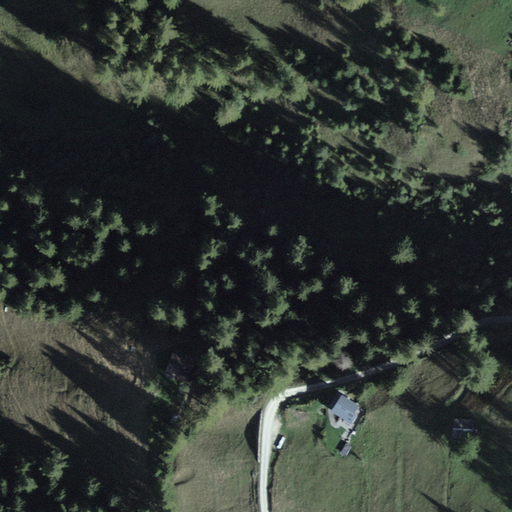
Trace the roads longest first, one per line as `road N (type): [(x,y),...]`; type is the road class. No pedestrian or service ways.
road 1 (track): [(266,511),(272,405),(511,316)]
road 2 (track): [(158,388),(147,434),(148,511)]
